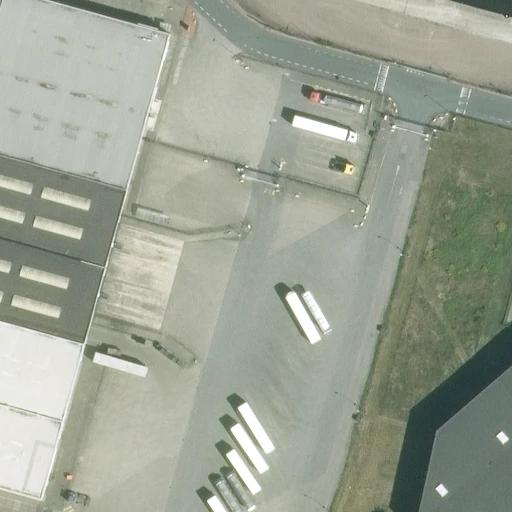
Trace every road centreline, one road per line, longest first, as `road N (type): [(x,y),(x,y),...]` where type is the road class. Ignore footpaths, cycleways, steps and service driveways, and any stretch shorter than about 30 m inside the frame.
road 1 (unclassified): [(511,112),(271,48),(206,0)]
road 2 (unknown): [(200,0),(194,74),(218,101),(287,127)]
